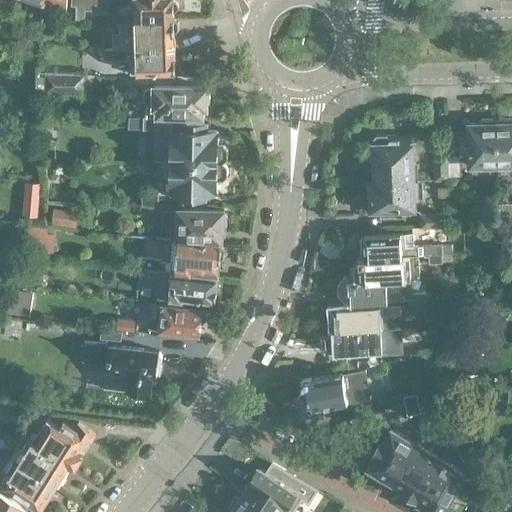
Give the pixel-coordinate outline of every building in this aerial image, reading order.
[(38,0),(66,10),(66,0),(38,0)] [(95,0),(83,0),(83,5),(83,9),(85,9),(95,10),(95,0)] [(108,0),(95,0),(95,10),(95,13),(108,14),(108,0)] [(134,4),(134,18),(173,17),(173,12),(177,9),(179,7),(179,5),(179,3),(178,1),(177,0),(176,0),(127,0),(128,4),(134,4)] [(83,9),(83,5),(76,5),(76,18),(86,18),(85,9),(83,9)] [(174,48),(174,33),(179,29),(179,20),(173,17),(134,18),(126,18),(126,21),(120,22),(120,33),(113,33),(113,48),(132,48),(132,51),(174,48)] [(132,51),(132,48),(113,48),(104,48),(104,59),(125,59),(130,59),(130,73),(175,71),(180,67),(180,59),(174,55),(174,48),(132,51)] [(45,71),(37,71),(36,92),(84,93),(85,73),(45,71)] [(146,110),(147,117),(160,117),(203,118),(203,109),(207,108),(207,104),(209,102),(209,92),(206,89),(206,85),(153,85),(153,88),(146,88),(143,90),(143,101),(147,103),(147,110),(146,110)] [(160,117),(147,117),(144,117),(143,128),(160,129),(160,117)] [(448,156),(447,156),(447,175),(448,175),(459,175),(459,153),(464,153),(464,157),(470,157),(470,163),(480,163),(480,167),(498,167),(496,117),(481,118),(481,122),(469,122),(469,130),(446,131),(447,154),(448,153),(448,156)] [(511,117),(496,117),(498,167),(511,166),(511,120),(511,121),(511,117)] [(171,128),(171,161),(222,162),(228,158),(228,148),(224,144),(217,144),(218,129),(208,129),(208,123),(182,122),(181,129),(171,128)] [(374,162),(375,181),(413,180),(411,135),(387,136),(386,133),(377,133),(374,136),(374,147),(369,151),(369,158),(374,162)] [(433,156),(434,180),(449,180),(448,175),(447,175),(447,156),(433,156)] [(222,162),(171,161),(171,192),(180,193),(180,198),(206,199),(206,193),(216,193),(217,179),(223,179),(227,176),(227,167),(222,162)] [(413,180),(375,181),(369,181),(369,184),(365,187),(366,195),(370,197),(370,209),(383,208),(383,214),(410,214),(410,208),(414,207),(414,196),(418,196),(417,180),(413,180)] [(158,193),(142,192),(141,204),(157,204),(158,193)] [(39,199),(24,197),(23,213),(37,215),(39,199)] [(78,211),(54,207),(52,224),(76,227),(78,211)] [(177,226),(177,239),(219,243),(219,240),(221,241),(221,232),(224,232),(224,208),(178,208),(178,211),(171,211),(169,214),(168,224),(171,226),(177,226)] [(450,211),(419,213),(420,227),(451,225),(450,211)] [(364,258),(409,255),(419,255),(418,244),(414,244),(413,231),(364,234),(358,240),(358,247),(363,253),(364,253),(364,258)] [(55,234),(28,233),(27,252),(53,253),(55,234)] [(138,267),(158,269),(161,270),(190,273),(190,268),(218,271),(221,244),(219,243),(177,239),(174,238),(171,263),(159,261),(159,259),(139,257),(138,267)] [(428,245),(428,253),(452,253),(452,246),(442,245),(428,245)] [(452,253),(428,253),(429,262),(442,262),(452,259),(452,253)] [(354,263),(355,279),(410,276),(409,255),(364,258),(359,258),(359,262),(354,263)] [(43,263),(19,260),(17,280),(41,284),(43,263)] [(161,270),(157,302),(182,305),(183,296),(215,300),(216,298),(220,295),(221,286),(217,283),(218,276),(190,273),(161,270)] [(350,303),(351,303),(403,300),(404,300),(404,299),(409,299),(409,302),(426,301),(426,292),(413,292),(413,291),(403,291),(399,291),(398,277),(347,279),(343,285),(344,293),(348,297),(350,297),(350,303)] [(10,288),(7,312),(29,316),(33,292),(10,288)] [(182,305),(157,302),(151,301),(148,328),(200,334),(201,323),(206,319),(207,314),(207,311),(203,307),(182,305)] [(426,301),(409,302),(409,304),(413,304),(413,310),(427,309),(426,301)] [(331,312),(332,329),(387,326),(393,326),(392,312),(398,312),(398,304),(337,307),(337,312),(331,312)] [(137,319),(118,317),(116,328),(129,330),(136,331),(137,319)] [(387,326),(332,329),(329,329),(325,334),(326,342),(330,347),(333,347),(333,351),(395,349),(394,338),(388,338),(387,326)] [(136,331),(129,330),(128,339),(144,341),(145,332),(136,331)] [(404,350),(417,349),(417,340),(404,341),(404,350)] [(108,344),(104,380),(103,386),(150,392),(152,376),(157,376),(160,350),(108,344)] [(356,354),(345,355),(348,369),(301,378),(303,387),(300,387),(298,392),(300,403),(305,407),(361,397),(361,398),(371,396),(366,368),(358,369),(356,354)] [(416,393),(403,395),(405,404),(418,401),(416,393)] [(418,401),(405,404),(407,415),(420,412),(418,401)] [(35,424),(27,437),(68,463),(74,466),(74,465),(96,431),(78,420),(74,426),(63,419),(60,424),(47,416),(40,427),(35,424)] [(385,478),(393,482),(416,443),(391,428),(383,440),(381,439),(371,457),(373,458),(365,471),(383,482),(385,478)] [(23,434),(9,456),(54,485),(68,463),(27,437),(23,434)] [(336,439),(329,450),(340,456),(346,446),(336,439)] [(417,500),(418,498),(442,458),(416,443),(393,482),(400,487),(399,489),(417,500)] [(54,485),(9,456),(0,469),(0,481),(40,507),(54,485)] [(443,511),(467,473),(442,458),(418,498),(425,502),(423,506),(432,511),(443,511)] [(259,467),(249,481),(250,482),(247,486),(286,511),(292,511),(301,498),(308,503),(318,489),(272,461),(266,471),(259,467)] [(231,510),(229,511),(286,511),(247,486),(239,498),(236,495),(228,507),(231,510)] [(0,511),(24,511),(23,508),(0,493),(0,511)]
